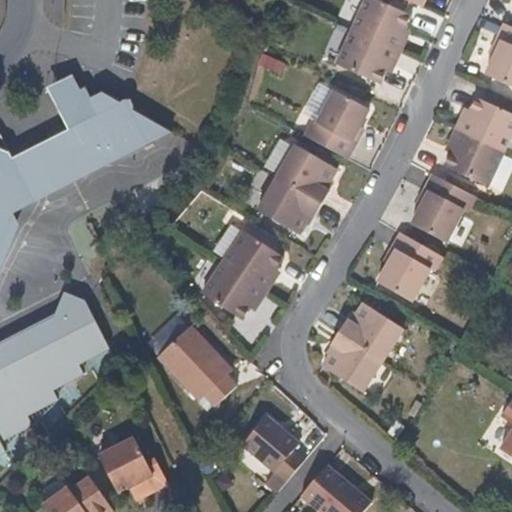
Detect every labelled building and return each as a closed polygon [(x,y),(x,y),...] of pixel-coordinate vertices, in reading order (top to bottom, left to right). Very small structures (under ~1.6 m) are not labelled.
[(403,28),(409,15),(375,0),(366,0),(352,30),(394,49),(403,28)] [(511,28),(504,24),(496,42),(500,44),(494,58),(485,76),(511,89),(511,28)] [(402,52),(411,31),(403,28),(394,49),(402,52)] [(385,69),(394,49),(352,30),(337,65),(378,83),(385,69)] [(494,58),(500,44),(496,42),(489,56),(494,58)] [(392,72),(402,52),(394,49),(385,69),(392,72)] [(168,135),(135,116),(134,109),(132,104),(127,103),(120,106),(104,98),(93,101),(97,110),(91,113),(82,96),(81,95),(75,89),(67,88),(63,88),(58,95),(55,100),(56,108),(66,127),(69,136),(82,162),(114,147),(119,159),(168,135)] [(359,126),(368,108),(333,90),(315,125),(308,137),(347,157),(354,143),(352,141),(359,126)] [(93,101),(89,94),(86,95),(82,96),(91,113),(97,110),(93,101)] [(511,135),(511,114),(476,99),(470,113),(461,133),(473,139),(505,153),(511,135)] [(461,133),(470,113),(464,109),(455,130),(461,133)] [(308,137),(315,125),(311,122),(304,135),(308,137)] [(354,143),(362,127),(359,126),(352,141),(354,143)] [(451,154),(461,133),(455,130),(445,151),(451,154)] [(488,188),(505,153),(473,139),(461,133),(451,154),(445,167),(488,188)] [(10,210),(119,159),(114,147),(82,162),(69,136),(14,163),(27,189),(4,200),(10,210)] [(81,376),(80,364),(110,353),(84,306),(60,297),(50,322),(0,340),(0,235),(10,210),(4,200),(27,189),(14,163),(3,141),(0,138),(0,443),(0,441),(0,430),(25,422),(22,410),(53,399),(49,388),(81,376)] [(329,180),(334,169),(293,146),(275,176),(324,203),(329,192),(324,189),(329,180)] [(461,210),(470,194),(466,192),(432,175),(423,191),(428,193),(421,208),(412,225),(445,242),(461,210)] [(316,216),(324,203),(275,176),(257,212),(300,235),(306,222),(311,213),(316,216)] [(329,192),(334,183),(329,180),(324,189),(329,192)] [(421,208),(428,193),(423,191),(416,205),(421,208)] [(468,212),(475,197),(470,194),(461,210),(468,212)] [(312,225),(316,216),(311,213),(306,222),(312,225)] [(276,270),(285,258),(244,230),(224,261),(243,273),(264,288),(276,270)] [(431,267),(438,254),(416,242),(401,233),(391,250),(397,253),(390,266),(380,284),(411,302),(431,267)] [(390,266),(397,253),(391,250),(384,263),(390,266)] [(436,270),(443,257),(438,254),(431,267),(436,270)] [(251,308),(264,288),(243,273),(224,261),(202,295),(242,322),(251,308)] [(271,292),(283,274),(276,270),(264,288),(271,292)] [(257,312),(271,292),(264,288),(251,308),(257,312)] [(402,328),(361,302),(354,314),(350,320),(347,318),(337,331),(382,360),(402,328)] [(190,324),(157,359),(199,403),(205,397),(212,405),(215,408),(239,384),(229,374),(234,370),(190,324)] [(360,393),(382,360),(337,331),(328,344),(333,347),(327,355),(320,365),(360,393)] [(327,355),(333,347),(328,344),(323,353),(327,355)] [(511,400),(501,417),(511,426),(511,434),(501,449),(511,456),(511,400)] [(293,450),(298,443),(266,415),(241,446),(274,473),(264,483),(277,494),(305,461),(293,450)] [(133,435),(97,455),(118,494),(129,489),(136,501),(170,483),(156,457),(147,462),(133,435)] [(339,476),(313,507),(318,511),(369,511),(374,507),(339,476)] [(114,511),(90,477),(70,492),(68,488),(42,506),(46,511),(114,511)]
